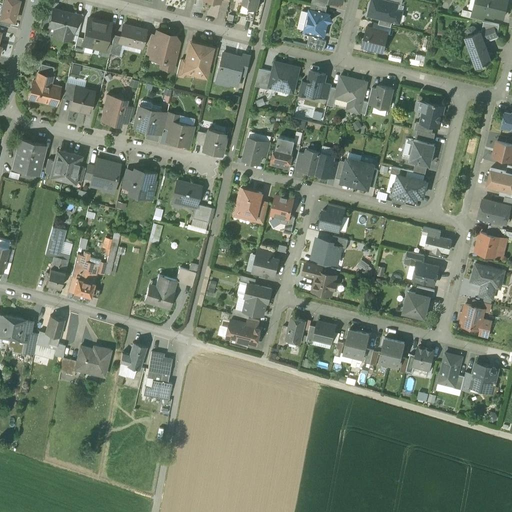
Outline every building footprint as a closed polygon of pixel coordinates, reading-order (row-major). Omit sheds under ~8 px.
[(19,0),(18,0),(5,0),(1,17),(0,18),(9,20),(13,21),(19,0)] [(258,0),(243,0),(242,3),(249,5),(248,7),(255,9),(256,9),(258,0)] [(384,0),(382,0),(371,0),(371,3),(372,5),(371,8),(369,10),(368,15),(379,18),(392,21),(399,23),(399,20),(401,21),(402,20),(403,16),(403,15),(401,14),(402,11),(396,10),(397,4),(384,0)] [(478,0),(476,11),(484,13),(503,17),(507,0),(478,0)] [(242,3),(239,15),(246,17),(248,7),(249,5),(242,3)] [(326,6),(315,4),(314,11),(325,13),(327,6),(326,6)] [(255,9),(248,7),(246,17),(245,19),(252,21),(255,9)] [(74,15),(54,10),(50,26),(58,28),(57,34),(71,37),(72,34),(76,15),(74,15)] [(314,11),(309,10),(304,32),(309,33),(320,36),(323,36),(327,23),(331,20),(328,15),(329,14),(325,13),(314,11)] [(475,13),(472,12),(471,18),(482,21),(484,15),(475,13)] [(76,15),(72,34),(78,35),(83,14),(75,13),(74,15),(76,15)] [(1,17),(0,16),(0,24),(8,27),(9,20),(0,18),(1,17)] [(99,21),(88,18),(83,38),(82,44),(85,45),(93,47),(99,21)] [(392,21),(379,18),(378,24),(390,27),(392,21)] [(99,21),(93,47),(101,49),(104,50),(106,43),(110,23),(99,21)] [(499,25),(483,21),(481,31),(480,31),(483,42),(498,37),(497,33),(499,25)] [(145,29),(123,24),(120,36),(119,41),(123,42),(141,46),(145,29)] [(483,42),(480,31),(477,32),(475,28),(472,26),(468,28),(467,31),(468,35),(465,36),(473,56),(476,55),(480,65),(483,64),(484,64),(486,64),(486,63),(490,61),(483,42)] [(386,32),(368,27),(365,36),(363,37),(362,39),(361,41),(362,44),(363,45),(379,49),(381,41),(384,41),(386,32)] [(176,40),(166,37),(164,33),(157,32),(156,36),(150,35),(146,52),(152,53),(151,55),(163,58),(161,66),(172,69),(178,43),(176,40)] [(320,36),(309,33),(306,47),(324,51),(326,41),(319,39),(320,36)] [(120,36),(114,34),(111,44),(109,53),(120,55),(123,42),(119,41),(120,36)] [(83,38),(77,36),(74,50),(84,52),(85,45),(82,44),(83,38)] [(201,44),(190,42),(186,61),(183,70),(184,70),(194,72),(201,44)] [(106,43),(104,50),(101,49),(99,56),(108,58),(109,53),(111,44),(106,43)] [(212,47),(201,44),(194,72),(205,75),(208,62),(212,47)] [(217,48),(212,47),(208,62),(214,63),(217,48)] [(243,58),(223,53),(217,77),(229,80),(229,83),(238,85),(238,83),(241,82),(242,78),(240,76),(241,72),(244,58),(243,58)] [(244,58),(241,72),(246,74),(251,56),(244,55),(243,58),(244,58)] [(186,61),(180,60),(176,74),(183,76),(184,70),(183,70),(186,61)] [(298,67),(275,62),(273,71),(270,83),(279,85),(281,89),(290,91),(293,89),(298,67)] [(54,67),(41,64),(39,74),(52,77),(54,67)] [(273,71),(259,68),(255,85),(269,89),(270,83),(273,71)] [(326,74),(310,70),(307,82),(305,92),(306,92),(320,96),(324,82),(326,74)] [(59,87),(45,84),(46,80),(50,81),(52,77),(39,74),(38,73),(36,82),(33,81),(29,98),(55,104),(59,87)] [(366,82),(340,76),(337,88),(335,97),(336,97),(349,100),(347,109),(359,112),(362,101),(366,82)] [(77,84),(66,81),(62,98),(72,100),(74,91),(75,91),(76,87),(77,84)] [(301,81),(298,94),(305,96),(306,92),(305,92),(307,82),(301,81)] [(331,84),(324,82),(320,96),(328,97),(331,87),(331,84)] [(392,88),(379,85),(378,89),(374,104),(387,108),(392,88)] [(94,91),(76,87),(75,91),(74,91),(72,100),(70,108),(89,113),(94,91)] [(337,88),(331,87),(328,97),(326,104),(333,106),(336,97),(335,97),(337,88)] [(371,88),(368,102),(368,103),(374,104),(378,89),(371,88)] [(123,99),(111,96),(109,106),(108,106),(104,105),(102,113),(103,115),(104,115),(103,121),(111,123),(112,118),(122,121),(126,105),(122,104),(123,99)] [(262,98),(256,101),(258,107),(265,104),(262,98)] [(426,102),(417,100),(415,109),(423,111),(426,102)] [(368,102),(362,101),(359,112),(365,114),(366,114),(368,103),(368,102)] [(433,103),(426,101),(426,102),(423,111),(421,121),(421,122),(433,125),(438,126),(443,106),(435,104),(435,103),(433,103)] [(132,106),(126,105),(122,121),(128,122),(132,106)] [(161,110),(140,105),(134,128),(155,133),(159,121),(161,110)] [(167,112),(161,110),(159,121),(165,122),(167,112)] [(314,111),(312,119),(321,121),(323,113),(314,111)] [(174,113),(167,112),(165,122),(163,128),(169,129),(171,121),(172,121),(174,113)] [(511,113),(505,112),(504,115),(502,116),(501,120),(503,122),(502,128),(511,130),(511,113)] [(357,120),(351,124),(356,131),(362,126),(357,120)] [(433,125),(421,122),(421,121),(416,120),(414,129),(417,129),(432,133),(433,125)] [(165,122),(159,121),(155,133),(161,135),(163,128),(165,122)] [(172,121),(171,121),(169,129),(167,140),(168,140),(168,138),(176,140),(176,142),(188,145),(193,126),(172,121)] [(226,133),(207,129),(207,132),(204,145),(203,149),(221,153),(226,133)] [(432,133),(417,129),(415,137),(433,141),(435,134),(432,133)] [(207,132),(198,130),(195,143),(204,145),(207,132)] [(148,133),(146,139),(156,141),(157,135),(148,133)] [(294,140),(279,136),(276,144),(293,148),(294,143),(293,142),(294,140)] [(264,140),(249,137),(243,159),(259,163),(261,153),(264,140)] [(45,145),(20,139),(13,167),(38,173),(45,145)] [(270,142),(264,140),(261,153),(267,155),(270,142)] [(434,145),(415,140),(413,146),(411,145),(409,153),(411,154),(410,159),(429,164),(434,145)] [(511,157),(511,144),(497,141),(493,156),(511,160),(511,157)] [(300,144),(294,143),(293,148),(293,149),(290,160),(296,162),(298,151),(300,144)] [(276,144),(275,144),(271,163),(288,167),(290,160),(293,149),(293,148),(276,144)] [(320,152),(306,148),(305,153),(301,169),(315,172),(320,152)] [(69,152),(57,149),(54,160),(51,173),(53,176),(63,179),(69,152)] [(296,162),(295,167),(301,169),(305,153),(298,151),(296,162)] [(81,155),(69,152),(63,179),(72,181),(75,179),(79,166),(81,155)] [(334,155),(320,152),(315,172),(329,176),(333,160),(334,155)] [(54,160),(48,158),(45,171),(51,173),(54,160)] [(119,167),(104,163),(105,160),(97,158),(95,166),(92,179),(104,182),(102,189),(113,192),(119,167)] [(342,179),(341,181),(354,184),(360,161),(347,158),(346,162),(342,179)] [(339,161),(333,160),(329,175),(335,177),(339,161)] [(335,177),(342,179),(346,162),(340,160),(339,161),(335,177)] [(373,164),(360,161),(354,184),(367,187),(372,168),(373,164)] [(95,166),(88,164),(85,177),(92,179),(95,166)] [(426,167),(415,164),(413,171),(425,174),(426,167)] [(85,167),(79,166),(75,179),(82,180),(85,167)] [(407,170),(391,166),(390,173),(398,175),(398,174),(406,176),(407,170)] [(155,173),(135,168),(135,171),(127,169),(123,186),(134,189),(135,191),(134,194),(145,197),(147,189),(153,190),(155,181),(153,180),(155,173)] [(378,169),(372,168),(368,185),(374,187),(378,169)] [(511,173),(506,171),(490,168),(486,185),(500,189),(511,191),(511,173)] [(19,173),(10,172),(9,177),(18,180),(19,173)] [(406,176),(398,174),(398,175),(393,194),(407,198),(416,200),(417,194),(423,195),(426,181),(406,176)] [(201,186),(179,181),(174,199),(183,201),(182,204),(190,206),(190,203),(196,204),(201,186)] [(252,190),(241,188),(239,197),(242,197),(239,212),(256,216),(260,201),(262,193),(254,191),(254,192),(252,191),(252,190)] [(511,191),(500,189),(499,195),(504,196),(511,197),(511,191)] [(287,197),(281,195),(281,196),(276,194),(271,214),(278,215),(282,222),(285,223),(287,223),(289,215),(293,199),(287,197)] [(407,198),(393,194),(391,201),(405,205),(407,198)] [(511,197),(504,196),(502,204),(510,205),(508,212),(511,212),(511,197)] [(502,204),(483,199),(478,216),(492,220),(503,222),(505,223),(508,212),(510,205),(502,204)] [(125,204),(117,201),(115,208),(124,210),(125,204)] [(260,201),(256,216),(255,218),(263,220),(268,203),(260,201)] [(199,204),(198,208),(195,207),(192,218),(207,222),(211,207),(199,204)] [(345,208),(328,204),(326,210),(343,214),(343,215),(345,208)] [(162,210),(155,208),(153,218),(159,220),(162,210)] [(326,210),(322,210),(322,213),(319,215),(320,218),(318,226),(339,231),(339,230),(338,230),(340,223),(341,223),(343,215),(343,214),(326,210)] [(295,217),(289,215),(287,223),(285,223),(283,232),(291,234),(295,217)] [(503,222),(492,220),(490,225),(502,228),(503,222)] [(152,224),(148,242),(157,244),(161,226),(152,224)] [(490,225),(488,225),(486,234),(500,237),(500,238),(503,239),(506,229),(490,225)] [(65,229),(52,226),(45,254),(54,256),(51,268),(64,272),(69,254),(59,252),(65,229)] [(441,231),(423,227),(422,233),(428,235),(428,234),(439,237),(441,231)] [(486,234),(481,232),(476,251),(495,255),(500,238),(500,237),(486,234)] [(439,237),(428,234),(428,235),(425,246),(433,248),(433,250),(439,251),(440,249),(448,251),(451,239),(439,237)] [(348,239),(333,235),(331,241),(340,244),(339,247),(345,249),(348,239)] [(11,241),(0,237),(0,254),(6,256),(11,241)] [(331,241),(317,238),(313,257),(318,259),(332,262),(337,259),(339,247),(340,244),(331,241)] [(221,240),(219,248),(229,250),(231,242),(221,240)] [(275,250),(258,246),(256,254),(266,256),(267,256),(273,257),(275,250)] [(424,255),(408,251),(405,262),(416,264),(417,261),(422,262),(424,255)] [(74,292),(90,296),(97,271),(104,273),(107,263),(100,261),(99,265),(88,262),(90,253),(84,252),(83,255),(77,254),(71,276),(78,278),(74,292)] [(267,256),(266,256),(256,254),(252,271),(274,277),(279,258),(273,257),(267,256)] [(11,260),(6,258),(2,270),(8,272),(11,260)] [(332,262),(318,259),(317,264),(322,266),(330,268),(332,262)] [(361,260),(357,266),(365,271),(369,265),(361,260)] [(317,264),(306,261),(303,273),(316,277),(317,271),(321,272),(322,266),(317,264)] [(422,262),(417,261),(416,264),(412,279),(434,284),(438,266),(422,262)] [(198,265),(190,263),(189,270),(195,273),(198,265)] [(504,270),(475,263),(471,280),(482,283),(495,286),(500,287),(504,270)] [(377,266),(375,275),(383,277),(385,268),(377,266)] [(51,268),(50,268),(49,273),(46,272),(45,278),(47,279),(46,284),(60,288),(64,272),(51,268)] [(189,270),(179,268),(176,278),(179,279),(178,282),(191,286),(195,273),(189,270)] [(321,272),(317,271),(316,277),(313,290),(314,290),(314,292),(321,294),(321,292),(331,294),(332,288),(334,288),(336,282),(334,281),(335,275),(321,272)] [(177,280),(159,275),(155,290),(148,288),(144,301),(168,309),(177,280)] [(255,278),(242,275),(240,281),(248,283),(253,284),(255,278)] [(253,284),(248,283),(245,297),(246,297),(243,310),(249,312),(263,315),(266,302),(268,302),(271,288),(253,284)] [(495,286),(482,283),(479,295),(492,298),(495,286)] [(434,290),(417,286),(415,292),(429,296),(432,297),(434,290)] [(415,292),(408,291),(403,311),(424,316),(429,296),(415,292)] [(491,304),(473,300),(472,305),(483,308),(483,310),(489,311),(491,304)] [(472,305),(465,304),(460,324),(480,329),(483,319),(481,316),(483,310),(483,308),(472,305)] [(243,310),(234,308),(232,314),(247,318),(249,312),(243,310)] [(14,316),(0,313),(0,334),(10,336),(14,316)] [(31,320),(14,316),(10,336),(24,339),(27,339),(29,332),(31,320)] [(64,320),(50,316),(46,330),(45,333),(51,335),(49,344),(56,347),(57,343),(64,320)] [(305,321),(291,317),(289,327),(286,339),(299,342),(305,321)] [(247,318),(246,324),(258,327),(259,321),(247,318)] [(491,321),(483,319),(480,329),(479,334),(487,336),(491,321)] [(246,324),(231,320),(227,336),(231,337),(248,342),(256,344),(260,327),(258,327),(246,324)] [(335,326),(317,321),(316,326),(313,338),(314,338),(331,342),(335,326)] [(310,325),(306,342),(312,344),(314,338),(313,338),(316,326),(310,325)] [(289,327),(283,326),(278,343),(285,345),(286,339),(289,327)] [(40,328),(38,333),(36,343),(35,348),(47,350),(49,344),(51,335),(45,333),(46,330),(40,328)] [(349,329),(343,352),(353,355),(359,331),(349,329)] [(369,334),(359,331),(353,355),(363,357),(369,334)] [(38,333),(29,332),(27,339),(24,339),(21,350),(34,353),(35,348),(36,343),(38,333)] [(24,339),(10,336),(8,343),(13,344),(15,347),(14,349),(21,350),(24,339)] [(248,342),(231,337),(230,343),(247,347),(248,342)] [(394,340),(384,338),(379,361),(388,363),(394,340)] [(404,342),(394,340),(388,363),(398,366),(404,342)] [(343,343),(338,341),(334,355),(340,356),(343,343)] [(146,346),(133,342),(129,354),(129,355),(142,359),(146,346)] [(56,347),(49,344),(47,350),(51,351),(50,357),(62,359),(62,358),(65,345),(57,343),(56,347)] [(100,351),(79,346),(76,361),(74,368),(75,369),(103,376),(110,350),(101,347),(100,351)] [(433,350),(418,346),(416,355),(413,364),(414,364),(420,366),(422,368),(428,370),(433,350)] [(373,350),(367,348),(364,362),(370,363),(373,350)] [(379,351),(373,350),(370,363),(375,365),(379,351)] [(129,354),(122,352),(120,362),(126,364),(129,355),(129,354)] [(151,352),(146,378),(143,394),(169,398),(172,382),(168,382),(172,359),(163,357),(164,354),(151,352)] [(461,356),(445,352),(438,382),(454,385),(454,386),(457,374),(461,356)] [(408,359),(406,371),(412,372),(414,364),(413,364),(416,355),(410,353),(408,359)] [(142,359),(129,355),(126,364),(128,365),(136,367),(139,368),(142,359)] [(408,359),(403,357),(399,371),(405,372),(406,371),(408,359)] [(69,360),(62,358),(62,359),(60,372),(66,373),(69,360)] [(301,365),(310,367),(312,360),(305,358),(305,360),(303,360),(301,365)] [(69,360),(66,373),(73,375),(75,369),(74,368),(76,361),(69,360)] [(126,364),(120,362),(118,372),(125,375),(125,374),(128,365),(126,364)] [(136,367),(128,365),(125,374),(132,376),(132,377),(133,377),(136,367)] [(482,368),(475,366),(473,373),(471,381),(471,382),(470,385),(492,391),(497,368),(496,368),(495,366),(492,365),(490,366),(483,365),(482,368)] [(473,373),(465,371),(461,389),(469,390),(470,385),(471,382),(471,381),(473,373)] [(464,376),(457,374),(454,386),(454,385),(453,387),(461,389),(464,376)] [(419,391),(417,398),(426,400),(428,393),(419,391)]
